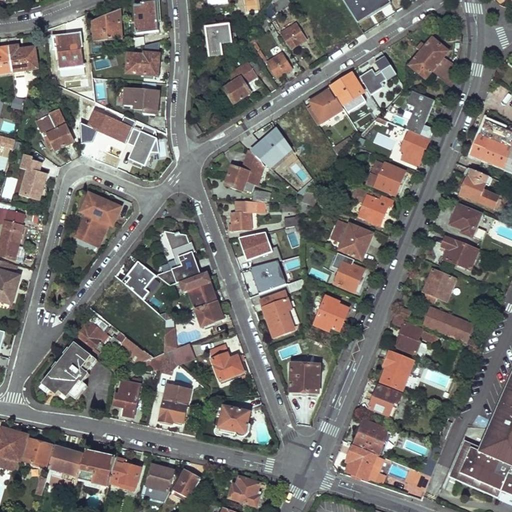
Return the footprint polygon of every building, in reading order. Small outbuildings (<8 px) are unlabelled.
[(364,0),(352,0),(365,21),(375,15),(365,0),(364,0)] [(384,10),(377,0),(365,0),(375,15),(384,10)] [(142,5),(135,5),(136,34),(159,32),(157,2),(142,3),(142,5)] [(331,2),(322,8),(325,13),(341,37),(350,31),(331,2)] [(120,13),(94,24),(95,42),(121,40),(120,13)] [(325,13),(318,18),(324,26),(323,27),(332,42),(341,37),(325,13)] [(297,24),(282,33),(292,49),(307,40),(297,24)] [(231,26),(205,28),(208,57),(222,56),(221,45),(232,44),(231,26)] [(79,35),(52,39),(53,50),(57,49),(61,70),(84,66),(79,35)] [(144,39),(128,40),(130,51),(144,47),(144,39)] [(421,53),(428,60),(439,46),(439,45),(432,39),(421,53)] [(439,46),(428,60),(436,66),(454,76),(456,70),(441,61),(448,52),(439,45),(439,46)] [(17,48),(8,50),(11,74),(37,71),(35,50),(17,53),(17,48)] [(0,52),(0,55),(0,54),(0,75),(11,74),(8,50),(0,50),(0,52)] [(421,53),(409,67),(417,74),(428,60),(421,53)] [(128,57),(127,76),(158,77),(159,55),(143,55),(143,58),(128,57)] [(281,55),(267,64),(277,80),(292,71),(281,55)] [(367,71),(360,75),(365,82),(368,81),(370,83),(382,75),(387,82),(397,75),(385,57),(376,64),(374,63),(366,69),(367,71)] [(255,60),(247,64),(256,77),(264,73),(255,60)] [(428,60),(417,74),(425,80),(430,74),(436,66),(428,60)] [(237,74),(229,79),(242,100),(251,94),(245,84),(256,77),(247,64),(235,71),(237,74)] [(436,67),(430,74),(451,87),(454,76),(436,67)] [(226,73),(223,78),(229,88),(225,90),(234,105),(242,100),(229,79),(226,73)] [(353,76),(333,90),(351,115),(356,111),(351,103),(365,95),(353,76)] [(98,98),(106,97),(105,81),(97,81),(98,98)] [(399,85),(395,89),(398,94),(403,90),(399,85)] [(125,91),(124,107),(134,108),(134,112),(143,112),(143,116),(155,117),(156,112),(157,96),(157,93),(125,91)] [(57,92),(51,93),(55,105),(61,103),(57,92)] [(307,109),(318,125),(343,108),(338,101),(336,102),(329,92),(311,105),(312,106),(307,109)] [(11,108),(22,111),(25,102),(14,98),(11,108)] [(65,149),(48,117),(46,112),(35,118),(38,123),(36,124),(44,140),(45,139),(48,137),(54,149),(56,153),(65,149)] [(59,112),(48,117),(65,149),(74,145),(59,112)] [(304,121),(289,130),(299,146),(314,136),(304,121)] [(13,132),(14,124),(3,122),(1,130),(13,132)] [(511,132),(485,122),(472,156),(511,171),(511,132)] [(129,160),(148,168),(161,140),(154,137),(156,133),(136,124),(125,149),(132,153),(129,160)] [(190,129),(190,130),(196,138),(202,135),(195,126),(190,129)] [(406,143),(402,152),(405,154),(402,161),(419,168),(430,140),(405,130),(402,136),(406,137),(403,143),(406,143)] [(48,137),(45,139),(51,150),(54,149),(48,137)] [(352,140),(337,154),(340,158),(354,143),(352,140)] [(259,160),(249,151),(246,160),(258,164),(259,160)] [(27,172),(21,197),(40,202),(47,176),(39,174),(41,165),(31,162),(32,159),(24,157),(20,170),(27,172)] [(246,160),(242,170),(232,167),(228,177),(253,186),(257,187),(264,167),(264,166),(258,164),(246,160)] [(376,162),(373,168),(383,171),(385,165),(376,162)] [(373,168),(367,184),(396,195),(398,189),(402,190),(406,181),(403,180),(405,174),(385,165),(383,171),(373,168)] [(463,190),(461,196),(494,209),(498,198),(482,191),(485,185),(488,187),(492,179),(468,169),(465,176),(469,177),(466,183),(463,183),(461,188),(463,190)] [(228,177),(225,188),(243,193),(243,191),(251,194),(253,186),(228,177)] [(314,187),(309,192),(319,197),(321,197),(323,190),(314,187)] [(355,191),(352,200),(364,205),(359,217),(380,226),(388,206),(391,207),(394,201),(383,196),(382,200),(378,198),(376,201),(369,199),(371,195),(359,190),(358,193),(355,191)] [(255,192),(253,199),(269,203),(270,196),(255,192)] [(300,201),(300,203),(313,208),(319,197),(309,192),(304,197),(300,201)] [(77,239),(91,245),(96,233),(101,221),(109,224),(111,225),(114,222),(115,219),(117,216),(118,212),(118,208),(90,197),(88,200),(86,203),(85,206),(84,209),(83,213),(87,215),(77,239)] [(237,214),(232,214),(233,232),(252,231),(250,214),(264,214),(264,205),(237,203),(237,214)] [(458,206),(451,224),(463,230),(462,232),(472,236),(481,215),(458,206)] [(22,226),(25,214),(9,210),(0,245),(0,256),(16,261),(24,226),(22,226)] [(299,219),(284,222),(286,231),(302,228),(299,219)] [(109,224),(101,221),(96,233),(104,236),(109,224)] [(373,235),(340,221),(333,238),(344,242),(341,250),(363,260),(373,235)] [(164,232),(178,268),(156,276),(172,288),(182,284),(202,277),(197,263),(195,263),(192,255),(196,254),(192,244),(190,245),(187,237),(180,236),(180,234),(176,235),(164,232)] [(264,235),(245,238),(251,261),(270,257),(264,235)] [(446,238),(442,247),(449,250),(443,264),(472,277),(482,254),(446,238)] [(22,262),(25,249),(19,247),(16,261),(22,262)] [(15,273),(17,267),(0,261),(0,300),(13,304),(17,292),(14,291),(16,286),(18,287),(21,275),(15,273)] [(259,295),(287,287),(280,261),(252,269),(259,295)] [(344,262),(335,286),(355,294),(358,288),(361,289),(366,278),(362,276),(365,270),(344,262)] [(137,265),(127,279),(133,283),(142,290),(152,277),(137,265)] [(432,271),(424,294),(426,294),(424,299),(435,303),(437,299),(447,302),(456,280),(432,271)] [(202,277),(182,284),(186,296),(190,294),(197,311),(218,303),(221,302),(217,293),(215,294),(207,275),(202,277)] [(305,280),(288,286),(291,294),(305,289),(305,288),(305,280)] [(133,283),(129,288),(137,295),(142,290),(133,283)] [(119,289),(112,298),(126,309),(134,314),(138,309),(130,303),(133,299),(119,289)] [(285,296),(263,303),(275,338),(293,332),(286,312),(290,311),(285,296)] [(328,297),(317,323),(332,329),(340,332),(350,309),(345,307),(346,305),(328,297)] [(112,298),(106,305),(121,316),(126,309),(112,298)] [(107,311),(95,302),(90,308),(96,313),(101,317),(107,311)] [(218,303),(197,311),(204,328),(224,321),(218,303)] [(401,309),(399,315),(407,318),(410,312),(401,309)] [(432,309),(424,327),(425,327),(446,336),(454,318),(432,309)] [(96,313),(74,343),(75,344),(96,360),(100,353),(95,350),(98,345),(104,349),(106,347),(115,354),(121,346),(131,353),(127,359),(137,366),(154,360),(122,333),(118,338),(115,335),(113,337),(104,330),(110,324),(101,317),(96,313)] [(395,315),(392,323),(403,328),(400,335),(403,336),(398,348),(416,355),(421,343),(419,342),(420,338),(432,343),(434,336),(406,324),(408,320),(395,315)] [(454,318),(446,336),(469,346),(474,349),(482,330),(454,318)] [(166,332),(163,356),(164,356),(176,351),(176,319),(166,322),(166,332)] [(332,329),(317,323),(315,327),(330,333),(332,329)] [(53,372),(42,387),(55,397),(58,392),(66,399),(69,396),(76,401),(87,387),(79,381),(85,374),(87,375),(97,362),(96,360),(75,344),(58,366),(61,369),(57,374),(53,372)] [(176,351),(164,356),(173,364),(178,367),(194,361),(189,346),(176,351)] [(469,346),(467,352),(474,355),(476,349),(474,349),(469,346)] [(226,348),(210,354),(222,385),(247,375),(240,357),(230,360),(226,348)] [(385,375),(382,383),(403,392),(415,363),(390,354),(383,373),(385,375)] [(173,364),(164,356),(160,369),(159,373),(171,376),(173,364)] [(286,369),(285,381),(290,382),(290,393),(298,394),(297,398),(311,398),(312,394),(319,394),(320,369),(297,368),(298,361),(292,360),(292,369),(286,369)] [(465,442),(449,479),(498,499),(502,492),(511,496),(511,375),(480,449),(465,442)] [(117,397),(115,407),(126,409),(125,416),(134,418),(142,387),(123,383),(120,397),(117,397)] [(379,388),(371,409),(389,417),(394,405),(397,407),(402,397),(379,388)] [(167,391),(165,398),(189,403),(191,396),(167,391)] [(165,398),(159,424),(172,427),(173,424),(180,426),(181,423),(184,424),(189,403),(165,398)] [(222,420),(220,428),(221,428),(220,433),(235,437),(236,433),(239,436),(241,437),(243,438),(245,437),(247,435),(248,434),(249,433),(251,426),(247,425),(250,414),(225,408),(224,410),(222,420)] [(224,410),(218,409),(216,419),(222,420),(224,410)] [(364,433),(358,446),(388,458),(390,452),(382,449),(389,432),(365,422),(361,431),(364,433)] [(28,436),(17,433),(17,436),(2,432),(0,437),(0,457),(3,458),(1,468),(19,472),(28,436)] [(30,441),(25,462),(48,468),(53,447),(30,441)] [(56,449),(50,472),(55,473),(53,483),(73,488),(76,478),(81,479),(86,457),(80,455),(81,451),(63,447),(62,451),(56,449)] [(430,478),(441,450),(435,447),(428,465),(424,463),(420,474),(430,478)] [(368,479),(375,482),(383,461),(353,449),(344,472),(348,474),(349,473),(368,480),(368,479)] [(81,479),(80,481),(80,483),(110,489),(111,485),(117,460),(87,454),(86,457),(81,479)] [(117,460),(111,485),(122,487),(123,485),(137,487),(141,470),(126,467),(127,462),(117,460)] [(152,466),(147,487),(164,491),(163,498),(166,498),(167,496),(174,472),(152,466)] [(186,470),(175,492),(186,498),(181,507),(186,509),(192,496),(200,480),(192,476),(193,473),(186,470)] [(425,491),(430,478),(420,474),(415,487),(425,491)] [(43,476),(38,495),(44,496),(49,477),(43,476)] [(233,486),(229,498),(257,508),(260,498),(257,497),(261,485),(240,478),(237,487),(233,486)]
